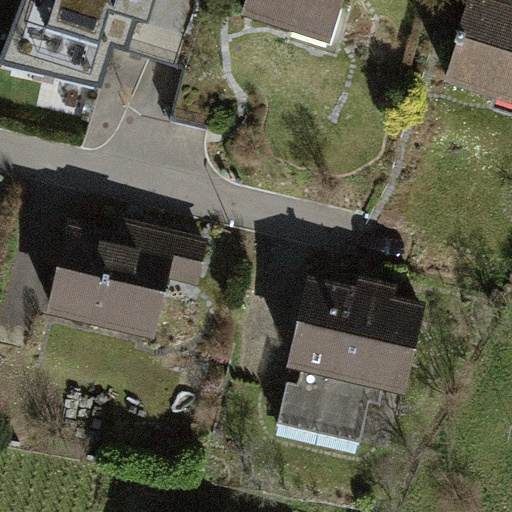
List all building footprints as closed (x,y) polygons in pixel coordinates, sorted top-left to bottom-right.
[(24,0),(0,60),(0,65),(105,88),(117,47),(129,50),(139,19),(153,23),(159,0),(24,0)] [(243,0),(240,11),(329,37),(340,0),(243,0)] [(511,4),(497,0),(471,0),(447,75),(511,95),(511,4)] [(69,228),(54,307),(157,327),(174,235),(123,225),(121,238),(69,228)] [(293,358),(312,362),(385,379),(405,384),(423,308),(311,281),(293,358)] [(379,404),(385,379),(312,362),(307,383),(291,379),(280,425),(359,443),(369,401),(379,404)]
